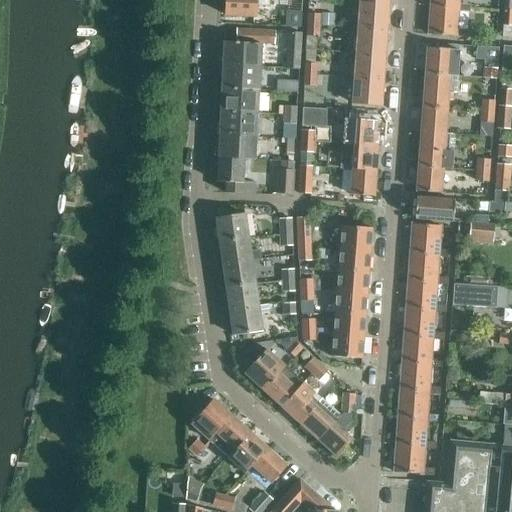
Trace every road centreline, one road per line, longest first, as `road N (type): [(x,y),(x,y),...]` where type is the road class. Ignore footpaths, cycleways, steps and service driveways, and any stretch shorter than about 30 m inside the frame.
road 1 (residential): [(211,0),(194,198),(223,385),(325,471),(371,488)]
road 2 (residential): [(371,488),(409,0)]
